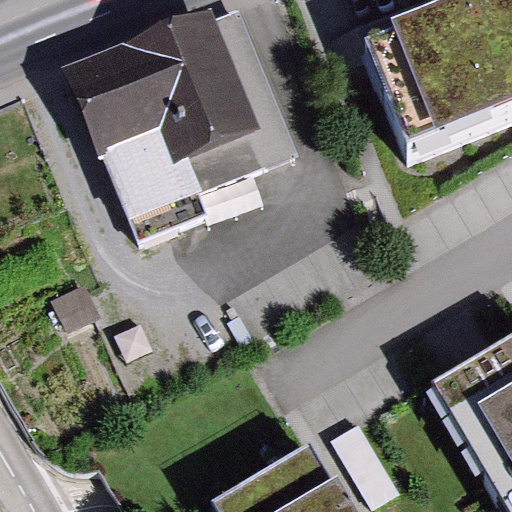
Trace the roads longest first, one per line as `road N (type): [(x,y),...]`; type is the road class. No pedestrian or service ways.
road 1 (unknown): [(88,61),(122,223),(194,307),(211,361)]
road 2 (tertiary): [(0,57),(141,0)]
